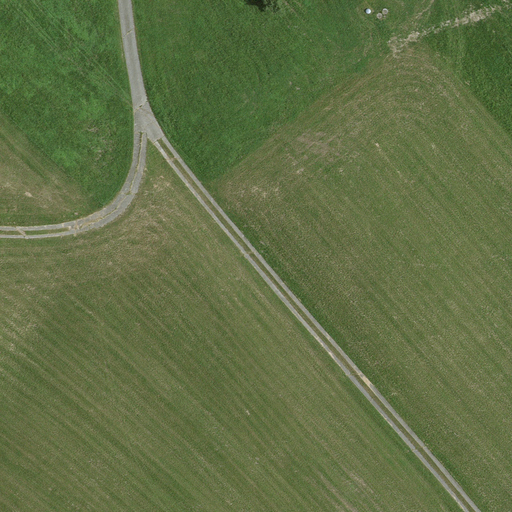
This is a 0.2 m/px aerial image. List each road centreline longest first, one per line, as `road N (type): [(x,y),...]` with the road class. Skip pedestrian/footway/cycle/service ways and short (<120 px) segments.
road 1 (track): [(471,511),(139,131)]
road 2 (track): [(139,131),(121,202),(101,219),(68,231),(0,234)]
road 3 (track): [(123,0),(139,131)]
